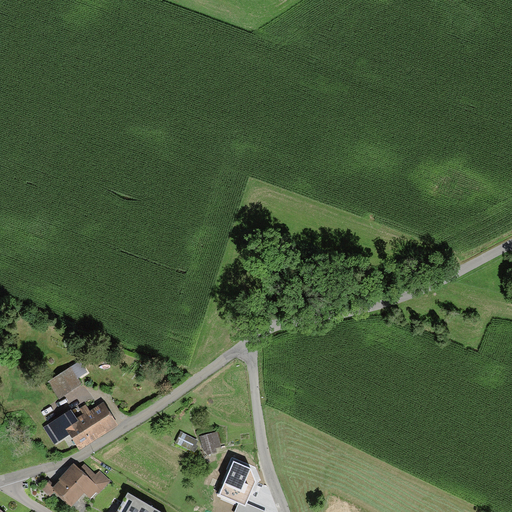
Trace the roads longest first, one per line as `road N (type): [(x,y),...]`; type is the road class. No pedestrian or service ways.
road 1 (residential): [(246,340),(84,455),(0,481)]
road 2 (unclassified): [(511,244),(442,280),(358,309),(279,322),(246,340)]
road 3 (residential): [(246,340),(264,457),(282,511)]
